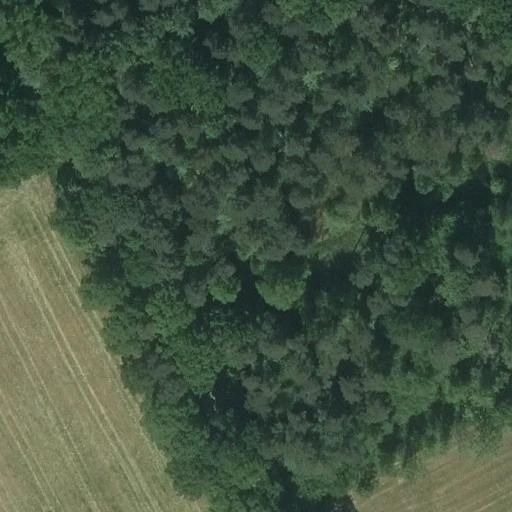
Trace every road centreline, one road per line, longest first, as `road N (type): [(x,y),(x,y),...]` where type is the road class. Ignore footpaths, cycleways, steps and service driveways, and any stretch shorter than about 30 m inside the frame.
road 1 (unclassified): [(50,92),(272,511)]
road 2 (unclassified): [(50,92),(221,0)]
